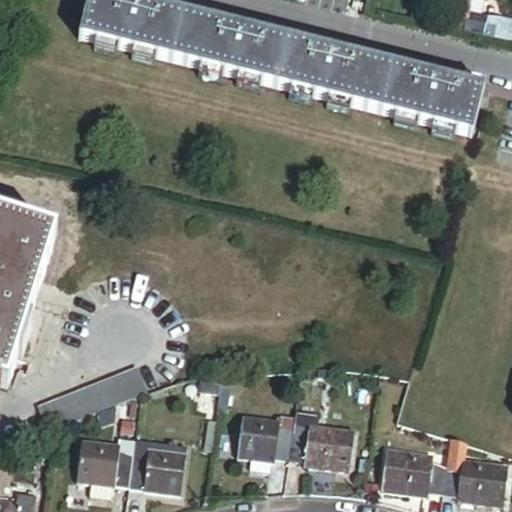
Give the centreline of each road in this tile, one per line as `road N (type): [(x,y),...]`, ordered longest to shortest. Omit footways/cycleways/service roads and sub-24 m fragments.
road 1 (residential): [(211,0),(511,72)]
road 2 (residential): [(0,409),(151,349)]
